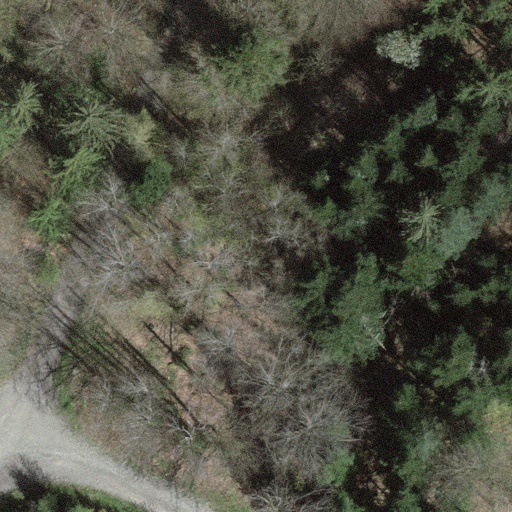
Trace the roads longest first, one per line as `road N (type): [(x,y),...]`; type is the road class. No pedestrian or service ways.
road 1 (track): [(192,0),(0,454)]
road 2 (track): [(190,511),(0,446)]
